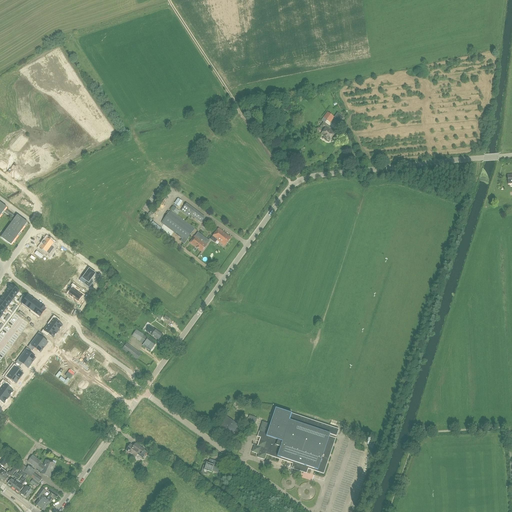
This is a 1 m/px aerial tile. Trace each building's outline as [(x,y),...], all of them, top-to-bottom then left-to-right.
[(0,124),(22,141),(18,147),(32,157),(41,144),(40,143),(42,141),(47,144),(57,130),(39,117),(36,121),(13,105),(18,98),(0,86),(0,124)] [(333,119),(336,121),(339,124),(340,123),(341,124),(345,119),(338,112),(334,117),(328,113),(327,112),(321,121),(323,122),(326,119),(330,122),(333,119)] [(317,131),(321,134),(321,135),(329,142),(335,134),(330,130),(331,128),(324,123),(320,128),(319,127),(318,127),(317,127),(316,128),(316,129),(316,130),(317,131)] [(182,201),(178,198),(174,203),(179,206),(182,201)] [(0,216),(4,211),(14,219),(1,237),(11,245),(27,223),(17,215),(16,217),(5,209),(7,207),(0,202),(0,216)] [(187,205),(186,205),(181,211),(189,217),(191,216),(201,223),(205,218),(195,210),(194,211),(187,205)] [(171,211),(162,223),(186,241),(195,229),(171,211)] [(210,239),(215,242),(217,240),(225,246),(231,238),(218,228),(210,239)] [(209,241),(198,233),(190,243),(202,251),(206,245),(209,241)] [(43,244),(40,247),(49,254),(54,248),(51,246),(53,243),(47,239),(44,242),(44,241),(42,244),(43,244)] [(53,251),(49,256),(58,263),(59,261),(63,263),(67,257),(62,253),(62,252),(60,251),(58,250),(55,253),(53,251)] [(32,259),(28,265),(32,268),(32,269),(35,271),(36,270),(39,273),(43,268),(46,269),(48,266),(41,260),(39,263),(36,260),(36,261),(32,259)] [(67,264),(64,268),(66,270),(68,268),(74,273),(81,264),(75,259),(72,263),(71,263),(70,265),(69,266),(67,264)] [(88,268),(81,277),(85,280),(83,283),(88,287),(92,281),(90,279),(94,273),(88,268)] [(80,290),(72,284),(70,287),(73,289),(69,295),(72,297),(75,299),(79,301),(83,295),(78,293),(80,290)] [(11,285),(8,290),(15,295),(19,291),(11,285)] [(8,290),(4,294),(12,300),(15,295),(8,290)] [(4,294),(1,299),(9,305),(12,300),(4,294)] [(28,296),(21,304),(26,308),(32,299),(28,296)] [(1,299),(0,300),(0,305),(5,309),(9,305),(1,299)] [(32,299),(26,308),(30,311),(37,302),(32,299)] [(30,311),(29,312),(34,315),(41,306),(37,302),(30,311)] [(41,306),(34,315),(39,319),(46,309),(41,306)] [(160,320),(163,317),(164,316),(157,310),(153,315),(160,320)] [(47,324),(48,324),(48,325),(48,324),(57,331),(59,329),(62,325),(58,322),(60,320),(54,315),(47,324)] [(43,330),(41,332),(47,337),(49,335),(53,338),(56,334),(56,333),(57,331),(48,324),(48,325),(44,330),(43,330)] [(150,326),(146,331),(152,335),(158,340),(162,334),(156,330),(150,326)] [(132,336),(144,344),(148,339),(148,338),(136,329),(132,336)] [(39,332),(33,340),(44,348),(48,343),(42,338),(44,336),(39,332)] [(148,339),(144,344),(143,346),(150,351),(156,344),(148,339)] [(33,340),(28,347),(32,351),(34,348),(40,353),(44,348),(33,340)] [(27,348),(21,355),(32,363),(36,358),(30,354),(31,351),(27,348)] [(21,355),(15,363),(20,366),(22,364),(28,368),(32,363),(21,355)] [(11,372),(19,379),(23,374),(17,369),(19,367),(14,363),(12,366),(14,367),(11,372)] [(9,371),(3,378),(8,382),(10,379),(16,384),(19,379),(11,372),(9,371)] [(3,384),(0,388),(0,390),(8,397),(10,395),(13,391),(9,388),(11,386),(5,381),(2,384),(3,384)] [(0,400),(4,403),(7,399),(6,399),(8,397),(0,390),(0,400)] [(291,469),(294,470),(294,469),(307,473),(308,469),(324,474),(336,438),(329,436),(330,434),(336,436),(339,429),(300,416),(292,414),(275,408),(269,424),(262,422),(257,436),(260,437),(258,446),(254,445),(252,452),(258,454),(257,457),(264,460),(266,454),(292,463),(291,469)] [(5,415),(0,421),(4,424),(9,418),(5,415)] [(249,415),(247,421),(255,424),(257,418),(249,415)] [(227,417),(218,429),(230,438),(236,429),(229,424),(231,420),(227,417)] [(130,453),(134,457),(136,454),(143,458),(147,452),(139,446),(137,449),(134,448),(135,447),(130,444),(126,450),(130,453)] [(32,455),(28,462),(38,470),(37,471),(40,473),(50,478),(56,464),(46,460),(43,466),(39,463),(41,461),(32,455)] [(212,472),(212,471),(218,473),(221,463),(218,462),(211,460),(210,463),(206,462),(205,466),(203,466),(201,473),(207,475),(208,471),(212,472)] [(27,474),(32,478),(39,483),(42,479),(34,473),(35,471),(28,466),(27,468),(20,463),(17,467),(27,474)] [(134,471),(139,475),(143,470),(138,466),(134,471)] [(6,472),(0,479),(4,482),(5,480),(7,481),(9,479),(7,478),(8,477),(6,475),(8,474),(6,472)] [(16,482),(12,487),(15,490),(21,483),(25,478),(27,475),(25,474),(20,481),(21,482),(20,482),(18,484),(16,482)] [(12,487),(16,482),(15,481),(17,480),(15,478),(13,480),(11,478),(7,484),(12,487)] [(19,493),(23,487),(21,486),(26,479),(25,478),(21,483),(15,490),(19,493)] [(24,496),(31,486),(30,486),(28,488),(26,486),(20,494),(24,496)] [(32,487),(31,486),(24,496),(27,498),(32,490),(30,489),(32,487)] [(40,508),(46,499),(45,498),(45,496),(43,495),(42,495),(45,491),(42,488),(36,496),(40,499),(35,504),(40,508)] [(49,500),(46,499),(40,508),(44,511),(51,502),(50,502),(52,500),(50,498),(49,500)]
